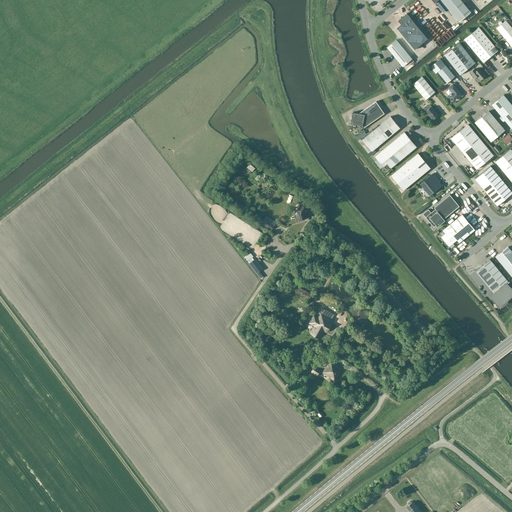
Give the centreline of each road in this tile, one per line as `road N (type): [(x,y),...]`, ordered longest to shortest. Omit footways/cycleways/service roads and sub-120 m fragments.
road 1 (track): [(472,349),(359,229),(312,166),(282,106),(262,6),(248,8),(0,205)]
road 2 (tertiary): [(296,511),(511,340)]
road 3 (unknown): [(282,246),(235,334),(334,450)]
road 4 (unclassified): [(428,139),(395,98),(368,28)]
